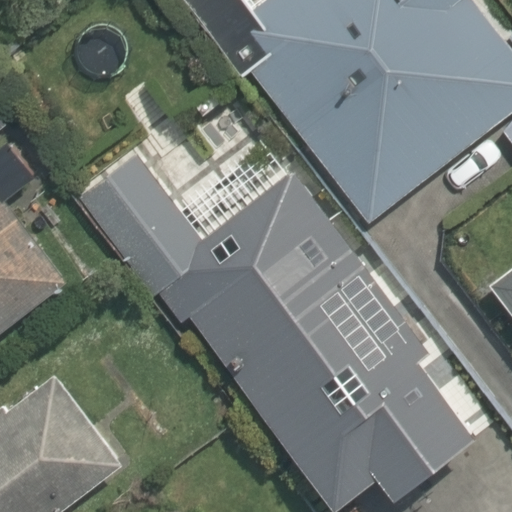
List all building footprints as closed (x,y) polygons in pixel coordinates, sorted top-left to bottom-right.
[(265,0),(259,5),(255,0),(198,0),(374,227),(447,170),(464,191),(511,153),(511,39),(511,40),(479,0),(265,0)] [(217,236),(150,151),(83,205),(330,511),(339,511),(373,485),(392,509),(479,438),(460,414),(484,395),(301,168),(217,236)] [(0,184),(0,328),(70,275),(0,184)] [(511,311),(511,280),(497,292),(511,311)] [(101,511),(135,489),(54,372),(0,408),(0,511),(101,511)]
